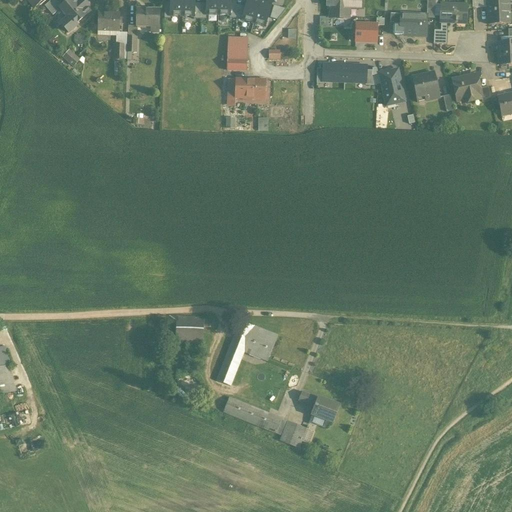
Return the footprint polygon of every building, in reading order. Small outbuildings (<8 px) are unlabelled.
[(25,0),(26,0),(27,0),(34,8),(43,0),(25,0)] [(63,0),(51,0),(45,6),(53,15),(60,9),(60,8),(66,3),(63,0)] [(68,0),(66,3),(60,8),(60,9),(67,16),(74,25),(76,23),(89,12),(90,12),(85,6),(84,8),(80,3),(81,2),(79,0),(68,0)] [(182,0),(182,17),(194,18),(194,0),(182,0)] [(218,16),(218,0),(205,0),(205,16),(218,16)] [(218,0),(218,16),(231,17),(231,0),(218,0)] [(254,24),(260,0),(247,0),(241,20),(254,24)] [(272,0),(260,0),(254,24),(266,27),(274,0),(272,0)] [(362,0),(326,0),(327,7),(330,7),(330,18),(332,18),(348,19),(348,18),(345,18),(345,7),(352,7),(352,9),(362,9),(362,0)] [(434,0),(426,0),(426,10),(434,10),(434,0)] [(489,0),(487,0),(487,1),(488,1),(488,7),(487,7),(488,25),(509,24),(508,12),(506,12),(505,0),(489,0)] [(466,6),(441,5),(440,24),(447,24),(449,24),(449,23),(465,24),(466,6)] [(159,10),(137,9),(137,17),(136,17),(136,26),(158,27),(159,10)] [(119,14),(98,14),(98,21),(98,31),(119,31),(119,14)] [(426,16),(400,15),(400,25),(399,36),(425,37),(426,16)] [(74,25),(67,16),(59,23),(69,35),(79,26),(76,23),(74,25)] [(330,18),(320,18),(319,27),(331,27),(332,18),(330,18)] [(377,24),(355,24),(354,43),(377,44),(377,24)] [(440,24),(440,31),(434,31),(433,45),(446,45),(447,31),(446,31),(447,24),(440,24)] [(136,26),(128,26),(128,37),(136,37),(136,38),(136,26)] [(128,37),(127,37),(127,53),(135,53),(136,38),(136,37),(128,37)] [(248,39),(228,38),(227,59),(247,60),(248,39)] [(499,54),(511,53),(511,41),(498,42),(499,54)] [(123,45),(115,45),(115,59),(123,60),(123,45)] [(69,50),(62,58),(73,67),(80,60),(69,50)] [(270,50),(270,59),(281,59),(281,50),(270,50)] [(511,53),(499,54),(500,66),(511,65),(511,53)] [(247,60),(227,59),(226,71),(246,72),(247,60)] [(321,83),(344,84),(345,64),(322,64),(321,83)] [(367,65),(345,64),(344,84),(366,85),(367,65)] [(378,72),(382,90),(402,85),(398,68),(378,72)] [(434,75),(422,77),(422,76),(411,78),(417,103),(418,103),(417,98),(424,96),(425,101),(439,98),(434,73),(433,73),(434,75)] [(476,75),(452,80),(457,102),(480,97),(480,96),(481,96),(479,89),(476,75)] [(236,80),(228,80),(227,98),(235,98),(236,80)] [(264,82),(236,80),(235,98),(264,99),(264,82)] [(406,103),(402,85),(382,90),(386,108),(406,103)] [(489,87),(479,89),(481,96),(480,96),(480,97),(482,103),(492,101),(489,87)] [(511,93),(497,97),(501,116),(511,113),(511,93)] [(449,95),(443,97),(446,112),(453,111),(449,95)] [(203,317),(169,316),(168,343),(201,344),(202,327),(203,317)] [(211,318),(203,317),(202,327),(210,328),(211,318)] [(277,336),(253,326),(253,327),(239,322),(216,381),(230,386),(243,352),(267,362),(277,336)] [(5,347),(0,347),(0,368),(9,366),(5,347)] [(0,394),(15,391),(9,366),(0,368),(0,394)] [(199,393),(200,388),(199,384),(196,380),(192,377),(187,377),(183,378),(179,380),(176,384),(175,389),(176,394),(179,398),(183,400),(188,401),(193,400),(196,397),(199,393)] [(339,406),(317,398),(317,399),(301,393),(298,400),(314,407),(311,415),(332,423),(339,406)] [(281,420),(229,399),(223,412),(275,433),(282,435),(284,429),(278,427),(281,420)] [(306,430),(287,422),(284,429),(282,435),(279,441),(298,449),(301,441),(306,430)]
